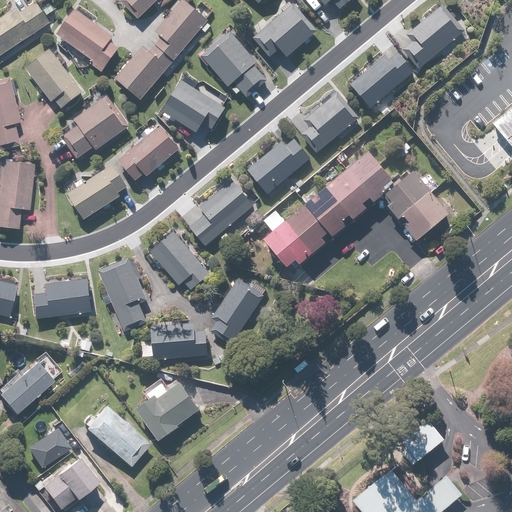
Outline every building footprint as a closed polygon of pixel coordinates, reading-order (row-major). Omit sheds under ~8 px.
[(0,58),(55,22),(39,0),(22,12),(19,7),(0,19),(0,58)] [(118,78),(143,99),(209,20),(185,0),(183,0),(157,31),(163,37),(151,51),(145,46),(118,78)] [(123,0),(123,1),(140,18),(158,0),(123,0)] [(352,0),(322,0),(327,6),(333,1),(341,10),(352,0)] [(296,2),(255,37),(272,58),(282,49),(288,56),(319,30),(296,2)] [(420,68),(467,30),(445,3),(408,33),(414,41),(404,49),(420,68)] [(78,8),(59,34),(95,60),(92,64),(104,72),(122,48),(112,41),(116,36),(78,8)] [(260,62),(232,31),(203,56),(230,88),(236,83),(249,98),(270,80),(257,65),(260,62)] [(86,92),(53,48),(28,67),(54,102),(58,99),(65,108),(86,92)] [(373,107),(415,71),(399,52),(391,59),(387,54),(352,83),(373,107)] [(10,77),(0,79),(0,150),(22,145),(16,124),(22,122),(10,77)] [(228,107),(184,79),(164,111),(200,134),(206,124),(214,129),(228,107)] [(302,135),(318,153),(359,117),(338,93),(306,120),(312,127),(302,135)] [(132,126),(110,95),(76,119),(80,125),(63,137),(80,159),(96,147),(98,150),(132,126)] [(511,108),(494,123),(511,144),(511,108)] [(161,125),(121,160),(138,180),(147,173),(150,176),(182,149),(161,125)] [(248,169),(269,194),(312,157),(296,138),(287,145),(283,140),(248,169)] [(373,150),(267,238),(291,265),(396,178),(373,150)] [(35,164),(2,161),(0,174),(0,225),(20,228),(22,208),(30,209),(35,164)] [(114,163),(69,193),(87,220),(123,196),(120,193),(130,187),(114,163)] [(453,213),(417,170),(390,192),(398,201),(391,207),(420,240),(453,213)] [(192,226),(208,245),(255,205),(234,180),(202,207),(207,213),(192,226)] [(176,231),(153,251),(181,284),(185,281),(192,289),(211,272),(176,231)] [(131,256),(101,269),(127,331),(149,321),(141,303),(149,299),(131,256)] [(34,293),(37,318),(93,310),(89,279),(45,284),(46,291),(34,293)] [(212,331),(233,345),(266,295),(240,279),(214,318),(219,321),(212,331)] [(0,314),(11,317),(18,285),(0,280),(0,314)] [(196,322),(153,326),(156,359),(210,354),(208,330),(196,331),(196,322)] [(42,365),(38,360),(8,388),(5,384),(0,388),(0,392),(19,414),(56,379),(54,378),(62,370),(50,358),(42,365)] [(305,360),(294,369),(298,373),(308,365),(305,360)] [(203,408),(184,380),(162,396),(159,392),(139,406),(162,438),(181,425),(180,424),(203,408)] [(152,442),(108,404),(88,427),(132,465),(152,442)] [(445,437),(429,417),(397,442),(414,462),(445,437)] [(72,449),(58,427),(29,446),(43,468),(72,449)] [(80,456),(44,485),(62,508),(78,495),(80,498),(100,482),(80,456)] [(354,498),(365,511),(440,511),(464,492),(448,473),(413,502),(388,471),(354,498)]
